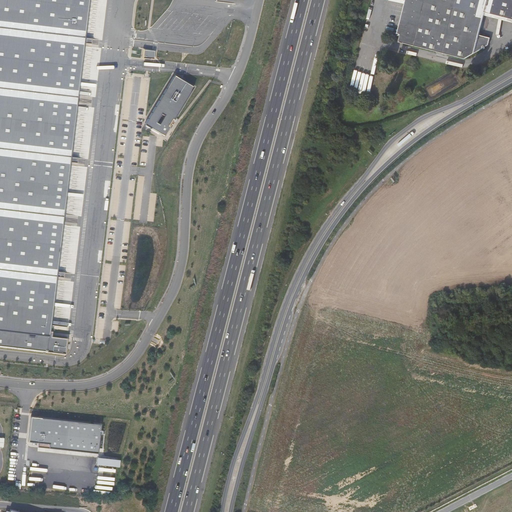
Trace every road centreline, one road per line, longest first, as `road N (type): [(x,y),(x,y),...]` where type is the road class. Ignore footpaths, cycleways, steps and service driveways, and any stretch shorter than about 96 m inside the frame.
road 1 (secondary): [(511,72),(389,143),(319,235),(280,319),(222,511)]
road 2 (secondary): [(230,511),(287,316),(336,220),(390,159),(511,79)]
road 3 (motorway): [(301,0),(170,511)]
road 4 (motorway): [(188,511),(318,0)]
road 5 (unclassified): [(258,0),(245,54),(190,159),(173,290),(135,356),(86,385),(0,382)]
